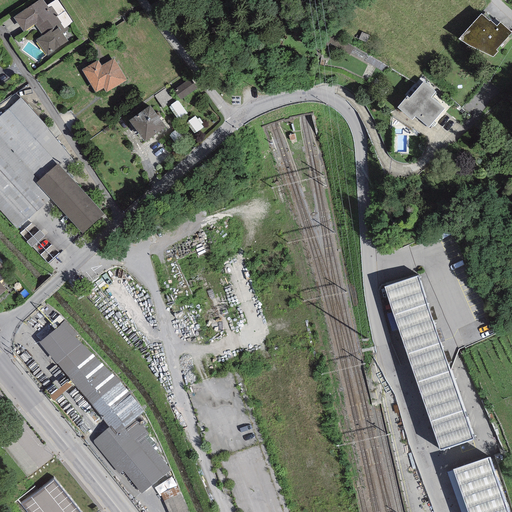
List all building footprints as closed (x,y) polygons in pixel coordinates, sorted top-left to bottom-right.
[(36,40),(47,56),(68,41),(63,34),(69,30),(67,27),(64,29),(60,24),(61,23),(56,17),(58,15),(51,6),(49,8),(42,0),(39,0),(13,17),(23,32),(34,24),(42,36),(36,40)] [(496,50),(511,33),(500,23),(497,26),(490,20),(489,21),(481,14),(459,39),(493,57),(498,51),(496,50)] [(311,33),(301,26),(295,35),(306,42),(311,33)] [(81,70),(95,93),(103,88),(106,93),(127,80),(113,59),(101,66),(98,60),(81,70)] [(189,79),(174,90),(181,99),(196,88),(189,79)] [(407,96),(397,108),(412,120),(415,116),(429,127),(445,109),(431,97),(436,92),(424,81),(409,98),(407,96)] [(21,98),(0,115),(0,210),(17,229),(50,199),(36,183),(58,164),(64,171),(74,161),(21,98)] [(150,105),(128,120),(145,143),(166,127),(150,105)] [(58,164),(36,183),(50,199),(82,234),(104,214),(64,171),(58,164)] [(0,295),(6,290),(0,282),(0,281),(8,274),(0,263),(0,295)] [(201,276),(187,282),(193,297),(208,291),(201,276)] [(441,451),(474,439),(447,363),(443,359),(414,277),(384,287),(441,451)] [(123,472),(141,494),(171,470),(145,438),(149,434),(143,427),(146,424),(139,416),(144,411),(130,394),(132,392),(129,389),(127,390),(114,375),(114,376),(75,337),(77,335),(64,321),(60,325),(39,343),(109,427),(92,442),(119,474),(123,472)] [(253,421),(259,438),(251,441),(253,447),(267,442),(259,419),(253,421)] [(506,511),(488,459),(455,470),(468,511),(506,511)]
